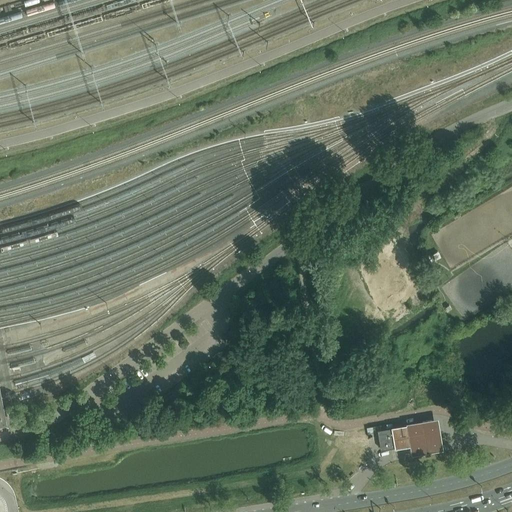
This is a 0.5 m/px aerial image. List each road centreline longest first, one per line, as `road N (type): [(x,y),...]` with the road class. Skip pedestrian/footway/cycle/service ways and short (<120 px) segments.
road 1 (unclassified): [(9,434),(67,410),(452,134),(511,107)]
road 2 (primary): [(511,466),(302,511)]
